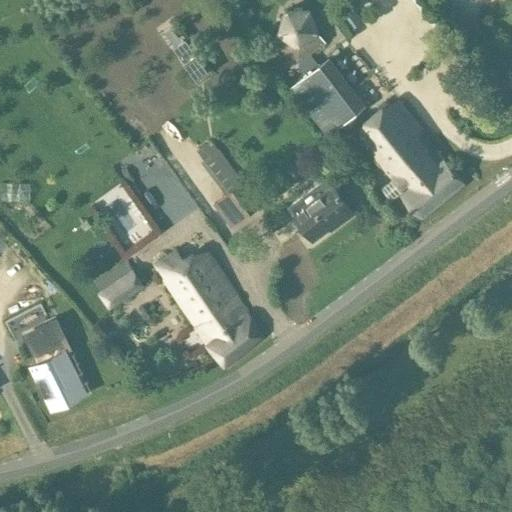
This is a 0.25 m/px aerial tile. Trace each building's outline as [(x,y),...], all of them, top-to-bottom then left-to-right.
[(413,0),(433,28),(442,21),(426,0),(413,0)] [(278,33),(272,43),(299,62),(310,53),(326,42),(318,32),(320,31),(312,6),(284,6),(277,32),(278,33)] [(352,30),(363,21),(352,7),(341,15),(352,30)] [(174,47),(197,80),(208,71),(185,39),(174,47)] [(310,53),(299,62),(307,74),(319,65),(310,53)] [(307,74),(293,85),(328,133),(342,122),(353,137),(358,134),(391,176),(403,191),(400,194),(421,219),(462,184),(396,100),(367,124),(322,63),(319,65),(307,74)] [(227,193),(240,184),(236,178),(239,176),(220,148),(203,159),(227,193)] [(328,179),(290,207),(294,213),(313,238),(335,222),(337,224),(353,212),(333,185),(328,179)] [(30,184),(3,183),(2,201),(29,202),(30,184)] [(243,216),(256,206),(240,184),(227,193),(243,216)] [(224,366),(263,335),(209,254),(189,268),(177,250),(156,264),(224,366)] [(110,306),(144,284),(128,260),(94,282),(110,306)] [(54,320),(26,333),(40,362),(32,366),(41,385),(53,408),(86,392),(83,385),(65,349),(67,348),(54,320)]
